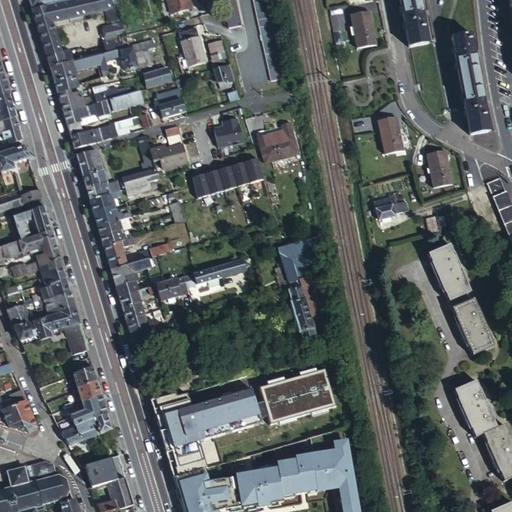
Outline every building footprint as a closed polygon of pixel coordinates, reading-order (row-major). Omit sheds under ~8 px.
[(29,0),(32,10),(57,4),(56,0),(29,0)] [(112,6),(110,0),(71,0),(66,2),(57,4),(32,10),(47,58),(62,53),(53,23),(70,18),(71,23),(82,20),(81,15),(107,8),(111,22),(121,19),(117,5),(112,6)] [(190,0),(167,0),(171,14),(192,8),(190,0)] [(222,0),(229,28),(241,25),(243,24),(237,0),(222,0)] [(253,0),(270,79),(283,76),(267,0),(253,0)] [(420,0),(400,0),(409,47),(429,43),(420,0)] [(376,45),(370,12),(351,15),(358,48),(376,45)] [(120,39),(126,37),(122,23),(112,26),(105,28),(108,40),(104,41),(107,54),(123,49),(120,39)] [(183,57),(199,52),(195,38),(192,39),(190,30),(176,34),(178,43),(183,57)] [(471,134),(473,134),(491,130),(471,33),(452,37),(463,90),(471,134)] [(207,41),(209,61),(226,59),(224,40),(207,41)] [(146,66),(140,45),(132,47),(138,68),(146,66)] [(138,68),(132,47),(128,48),(123,49),(107,54),(105,54),(107,61),(123,56),(127,71),(138,68)] [(62,53),(66,65),(75,63),(71,51),(62,53)] [(203,63),(199,52),(183,57),(186,69),(203,63)] [(47,58),(50,70),(66,65),(62,53),(47,58)] [(54,82),(58,94),(70,90),(78,88),(75,77),(77,76),(75,72),(100,65),(103,77),(111,75),(107,61),(105,54),(75,63),(66,65),(50,70),(54,82)] [(232,82),(227,66),(211,70),(216,84),(217,84),(223,82),(224,84),(228,83),(232,82)] [(0,97),(9,94),(1,67),(0,67),(0,97)] [(169,68),(145,75),(149,87),(173,80),(169,68)] [(229,87),(228,83),(224,84),(223,82),(217,84),(219,90),(229,87)] [(95,96),(97,104),(107,101),(129,94),(127,89),(119,91),(118,88),(110,90),(109,84),(93,88),(95,96)] [(58,94),(59,98),(71,95),(70,90),(58,94)] [(110,112),(143,102),(140,91),(129,94),(107,101),(110,112)] [(163,119),(183,112),(180,101),(181,101),(178,91),(157,98),(163,119)] [(235,91),(228,94),(230,101),(237,98),(235,91)] [(59,98),(64,113),(85,107),(82,99),(80,92),(71,95),(59,98)] [(0,110),(13,106),(9,94),(0,97),(0,110)] [(95,96),(82,99),(85,107),(86,107),(95,104),(97,104),(95,96)] [(95,104),(86,107),(90,117),(98,114),(99,117),(111,113),(110,112),(107,101),(97,104),(95,104)] [(0,121),(16,117),(13,106),(0,110),(0,121)] [(64,113),(71,137),(82,134),(82,131),(79,123),(82,122),(82,125),(99,120),(99,117),(98,114),(90,117),(86,107),(85,107),(64,113)] [(139,117),(142,128),(149,126),(145,115),(139,117)] [(0,133),(2,133),(4,139),(7,138),(9,144),(23,140),(16,117),(0,121),(0,133)] [(131,126),(132,131),(142,128),(139,117),(137,117),(132,119),(113,124),(115,131),(131,126)] [(404,150),(397,117),(379,121),(385,154),(404,150)] [(219,149),(244,143),(239,119),(227,122),(228,127),(214,130),(219,149)] [(282,126),(284,131),(285,133),(282,134),(281,132),(260,138),(268,163),(300,153),(290,123),(282,126)] [(71,137),(75,149),(116,136),(115,131),(113,124),(82,134),(71,137)] [(179,135),(177,127),(166,130),(168,137),(179,135)] [(179,135),(168,137),(171,146),(181,143),(179,135)] [(146,136),(139,138),(141,146),(148,143),(146,136)] [(148,143),(141,146),(144,157),(151,154),(151,151),(148,143)] [(155,166),(155,167),(165,164),(166,169),(188,162),(184,146),(167,151),(165,147),(151,151),(151,154),(155,166)] [(0,171),(1,174),(14,170),(12,164),(29,158),(25,147),(14,150),(0,154),(0,171)] [(83,175),(103,169),(97,150),(95,151),(87,153),(77,156),(83,175)] [(453,183),(447,150),(429,154),(435,187),(453,183)] [(148,168),(155,166),(151,154),(144,157),(146,163),(148,168)] [(264,180),(258,159),(245,162),(251,184),(264,180)] [(251,184),(245,162),(232,166),(238,188),(251,184)] [(131,187),(146,183),(158,179),(155,167),(155,166),(148,168),(144,169),(145,173),(119,181),(122,190),(125,189),(131,187)] [(238,188),(232,166),(219,170),(225,191),(238,188)] [(87,188),(106,182),(103,169),(83,175),(87,188)] [(225,191),(219,170),(206,174),(212,195),(225,191)] [(212,195),(206,174),(193,178),(199,199),(212,195)] [(511,203),(501,177),(488,182),(511,239),(511,203)] [(110,194),(120,191),(117,182),(107,185),(106,182),(87,188),(90,199),(110,194)] [(148,190),(146,183),(131,187),(125,189),(127,197),(148,190)] [(41,199),(39,192),(23,197),(25,204),(41,199)] [(23,197),(22,194),(7,199),(11,209),(24,205),(25,204),(23,197)] [(110,194),(90,199),(94,212),(113,206),(110,194)] [(373,203),(375,210),(378,220),(394,215),(393,213),(407,209),(404,201),(397,203),(395,195),(389,196),(389,198),(373,203)] [(0,212),(11,209),(7,199),(0,201),(0,212)] [(43,206),(42,201),(30,205),(32,210),(43,206)] [(184,212),(182,205),(173,208),(174,211),(175,214),(184,212)] [(43,206),(32,210),(34,219),(39,235),(51,231),(45,213),(43,206)] [(94,212),(98,226),(120,220),(128,218),(133,217),(131,213),(124,215),(123,212),(118,213),(117,210),(113,206),(94,212)] [(34,219),(32,210),(12,217),(20,241),(30,238),(25,222),(34,219)] [(178,224),(186,221),(184,212),(175,214),(175,216),(178,224)] [(120,220),(98,226),(101,235),(122,229),(120,220)] [(101,235),(104,247),(118,243),(120,242),(135,237),(134,234),(124,237),(122,229),(101,235)] [(20,241),(0,247),(0,257),(6,256),(7,258),(34,250),(42,247),(43,251),(55,247),(51,231),(39,235),(30,238),(20,241)] [(321,254),(317,238),(283,247),(276,249),(282,268),(287,288),(286,288),(290,302),(288,302),(298,334),(299,333),(302,344),(316,340),(313,328),(299,281),(298,282),(292,263),(321,254)] [(448,245),(444,239),(439,242),(441,248),(448,245)] [(118,243),(104,247),(111,270),(127,265),(120,242),(118,243)] [(161,255),(172,252),(169,244),(140,253),(142,260),(150,258),(154,257),(161,255)] [(62,268),(55,247),(43,251),(45,255),(37,257),(38,262),(25,266),(25,264),(12,268),(15,278),(41,270),(43,278),(45,277),(50,276),(51,275),(50,271),(62,268)] [(42,247),(34,250),(37,257),(45,255),(43,251),(42,247)] [(472,293),(450,247),(428,257),(450,304),(472,293)] [(322,256),(321,254),(292,263),(298,282),(299,281),(313,328),(336,322),(322,256)] [(111,270),(114,279),(137,272),(137,270),(148,267),(148,268),(156,266),(154,257),(150,258),(142,260),(127,265),(111,270)] [(219,266),(222,278),(251,269),(248,258),(219,266)] [(7,266),(0,267),(0,278),(10,275),(8,269),(7,266)] [(159,275),(156,266),(148,268),(151,277),(159,275)] [(187,276),(189,288),(222,278),(219,266),(196,273),(187,276)] [(65,280),(62,268),(50,271),(51,275),(50,276),(45,277),(43,278),(45,284),(53,281),(54,283),(65,280)] [(274,270),(279,290),(286,288),(287,288),(282,268),(274,270)] [(116,284),(116,287),(137,280),(140,280),(137,272),(114,279),(116,284)] [(181,295),(190,292),(189,288),(187,276),(177,279),(181,295)] [(161,301),(181,295),(177,279),(157,285),(158,289),(160,297),(161,301)] [(43,300),(69,292),(66,282),(65,280),(54,283),(53,281),(45,284),(46,285),(47,289),(42,291),(43,296),(36,295),(33,296),(35,302),(43,300)] [(116,287),(119,296),(138,291),(140,290),(137,280),(116,287)] [(157,285),(148,287),(150,294),(156,293),(156,290),(158,289),(157,285)] [(19,292),(17,287),(7,290),(8,296),(19,292)] [(119,296),(123,308),(141,302),(138,291),(119,296)] [(71,299),(69,292),(43,300),(46,309),(56,306),(55,305),(71,299)] [(21,293),(8,298),(6,298),(10,308),(25,304),(21,293)] [(74,310),(71,299),(55,305),(56,306),(46,309),(49,318),(74,310)] [(497,346),(476,300),(454,310),(476,356),(497,346)] [(123,308),(126,319),(145,314),(141,302),(123,308)] [(15,327),(15,328),(30,323),(24,305),(8,310),(8,311),(10,315),(12,319),(15,327)] [(35,322),(39,335),(41,340),(51,337),(49,332),(66,327),(74,355),(87,351),(80,327),(74,310),(49,318),(38,321),(35,322)] [(126,319),(130,333),(149,327),(145,314),(126,319)] [(30,323),(15,328),(18,336),(20,341),(39,335),(35,322),(30,323)] [(146,345),(143,336),(132,340),(133,341),(135,348),(146,345)] [(91,366),(88,357),(75,363),(78,372),(91,366)] [(0,375),(14,372),(10,364),(0,367),(0,375)] [(79,388),(96,381),(91,366),(78,372),(74,374),(62,379),(64,381),(75,377),(79,388)] [(173,390),(149,396),(173,478),(198,471),(218,465),(221,464),(217,446),(263,433),(259,419),(266,417),(269,425),(335,406),(325,369),(259,388),(263,402),(255,404),(251,390),(190,407),(186,392),(176,395),(173,390)] [(61,379),(40,388),(45,401),(67,391),(61,379)] [(83,403),(100,395),(96,381),(79,388),(82,400),(67,407),(68,410),(83,403)] [(499,429),(477,382),(456,392),(478,438),(486,435),(508,481),(511,479),(511,433),(508,424),(499,429)] [(31,414),(22,391),(16,394),(17,397),(13,398),(13,399),(16,406),(20,418),(31,414)] [(57,423),(62,434),(94,420),(106,414),(100,395),(83,403),(85,410),(57,423)] [(47,405),(54,417),(66,411),(61,398),(47,405)] [(13,399),(3,403),(6,410),(16,406),(13,399)] [(36,427),(31,414),(20,418),(16,406),(6,410),(3,403),(0,404),(0,423),(30,433),(36,427)] [(94,420),(99,434),(110,429),(106,414),(94,420)] [(62,434),(69,446),(99,434),(94,420),(62,434)] [(358,511),(345,434),(319,441),(318,436),(311,438),(301,441),(244,457),(241,458),(238,459),(221,464),(218,465),(198,471),(173,478),(175,482),(179,496),(183,511),(218,511),(221,510),(221,509),(229,507),(229,509),(243,507),(244,509),(255,507),(256,511),(358,511)] [(73,453),(81,467),(99,461),(94,446),(78,451),(73,453)] [(112,459),(86,467),(93,488),(111,483),(113,483),(118,481),(112,459)] [(57,474),(55,465),(44,461),(24,467),(23,465),(21,466),(21,467),(11,470),(10,468),(8,469),(8,471),(7,471),(7,473),(5,474),(5,477),(8,476),(11,487),(0,489),(0,511),(41,511),(41,508),(65,502),(65,503),(67,502),(67,500),(70,491),(67,480),(60,475),(59,472),(58,473),(58,474),(57,474)] [(118,481),(113,483),(111,483),(116,501),(98,506),(100,511),(107,511),(119,509),(133,506),(125,479),(118,481)] [(78,511),(74,501),(73,501),(61,506),(62,511),(78,511)]
